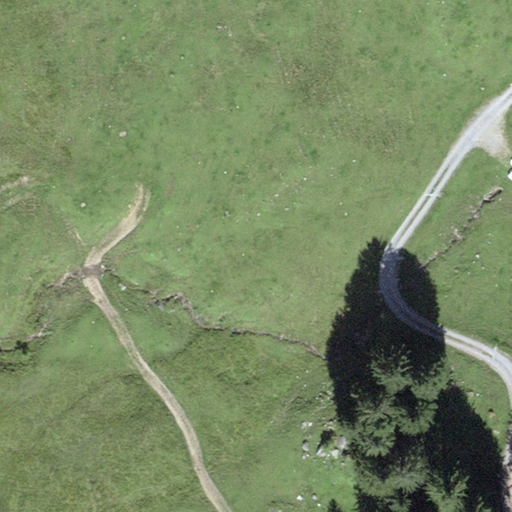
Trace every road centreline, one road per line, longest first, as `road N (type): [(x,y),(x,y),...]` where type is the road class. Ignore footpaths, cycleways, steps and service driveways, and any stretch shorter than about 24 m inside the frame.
road 1 (track): [(226,511),(180,415),(92,274),(95,255),(139,209),(145,162)]
road 2 (track): [(511,96),(475,131),(407,231),(387,285),(405,315),(485,352),(511,377)]
